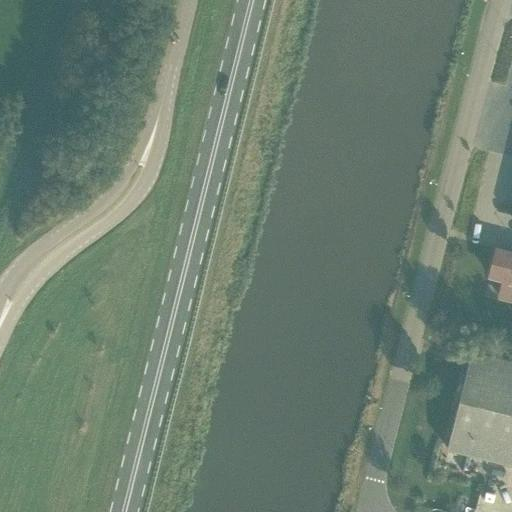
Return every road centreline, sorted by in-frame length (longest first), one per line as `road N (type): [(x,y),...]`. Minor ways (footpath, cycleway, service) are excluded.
road 1 (unclassified): [(365,511),(498,0)]
road 2 (primary): [(123,511),(250,0)]
road 3 (unclassified): [(0,324),(32,265),(118,200),(134,178),(188,0)]
